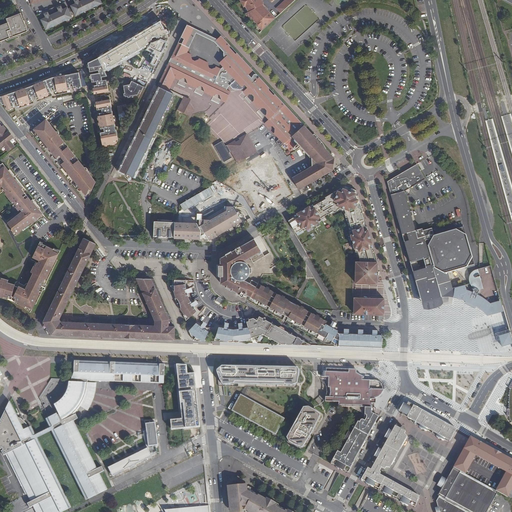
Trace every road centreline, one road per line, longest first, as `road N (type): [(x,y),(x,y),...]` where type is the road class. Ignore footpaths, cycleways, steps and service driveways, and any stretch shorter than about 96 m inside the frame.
road 1 (residential): [(0,108),(106,242),(214,247),(359,167)]
road 2 (residential): [(358,156),(213,0)]
road 3 (residential): [(0,326),(31,340),(202,348)]
road 4 (residential): [(202,348),(403,357)]
road 5 (residential): [(458,128),(511,316)]
road 6 (residential): [(369,172),(404,300),(403,357)]
road 7 (residential): [(335,510),(406,387)]
road 8 (residential): [(212,443),(335,510)]
